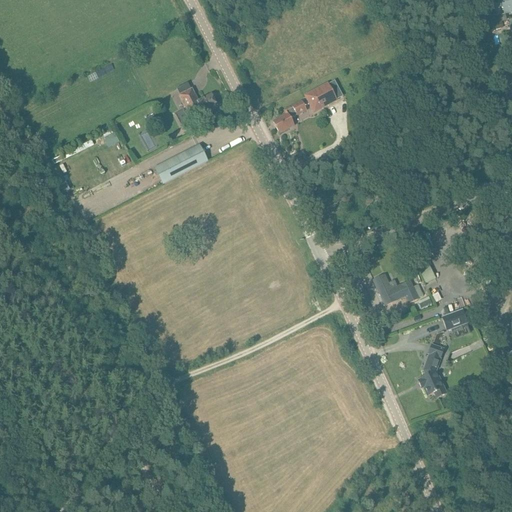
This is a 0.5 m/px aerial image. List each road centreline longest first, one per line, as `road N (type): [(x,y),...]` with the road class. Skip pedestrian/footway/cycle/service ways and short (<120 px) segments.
road 1 (unclassified): [(435,511),(345,304),(189,0)]
road 2 (track): [(168,511),(168,497),(142,468),(169,383),(345,304)]
road 3 (track): [(63,511),(169,383)]
